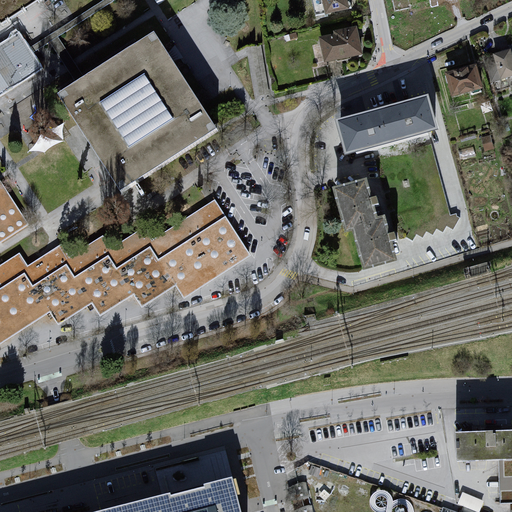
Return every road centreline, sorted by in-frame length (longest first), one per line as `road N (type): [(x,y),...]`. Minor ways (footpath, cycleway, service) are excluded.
road 1 (residential): [(44,367),(273,292),(305,230),(299,121),(311,106),(390,68)]
road 2 (residential): [(73,467),(250,426)]
road 3 (residential): [(511,391),(334,409)]
road 4 (residential): [(511,9),(390,68)]
